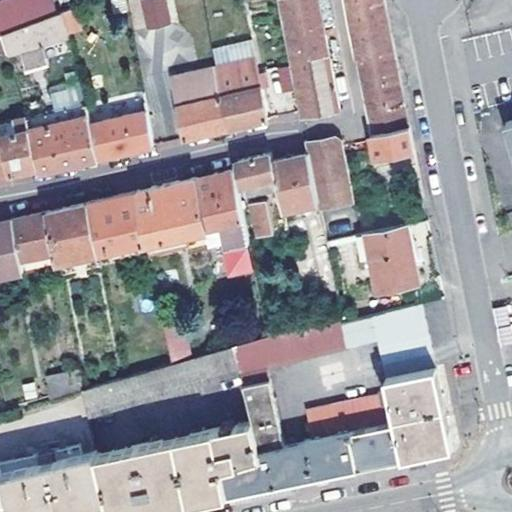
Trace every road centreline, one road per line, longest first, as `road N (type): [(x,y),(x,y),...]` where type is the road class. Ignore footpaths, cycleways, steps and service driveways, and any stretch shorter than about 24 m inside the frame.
road 1 (residential): [(505,450),(426,24),(428,0)]
road 2 (residential): [(0,193),(305,125)]
road 3 (unknown): [(0,88),(165,52)]
road 4 (residential): [(351,511),(482,484)]
